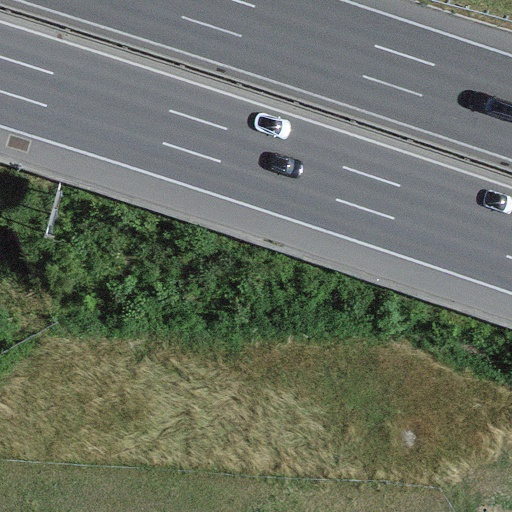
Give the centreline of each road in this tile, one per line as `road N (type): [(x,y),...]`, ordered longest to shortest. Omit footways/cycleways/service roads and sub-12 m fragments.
road 1 (motorway): [(0,75),(511,242)]
road 2 (motorway): [(511,109),(176,0)]
